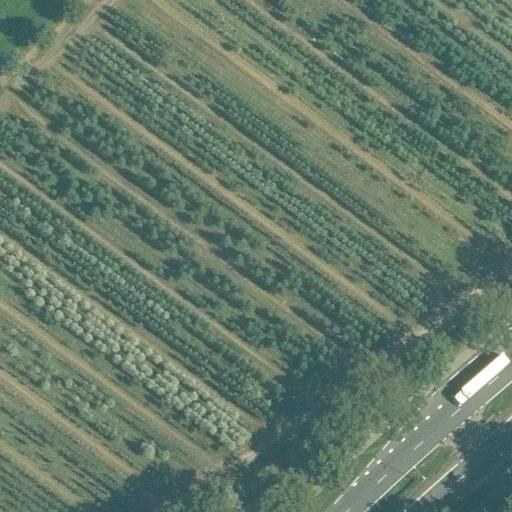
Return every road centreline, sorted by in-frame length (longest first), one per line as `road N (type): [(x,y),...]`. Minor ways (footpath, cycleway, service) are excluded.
road 1 (track): [(249,511),(377,431)]
road 2 (primary): [(448,420),(346,511)]
